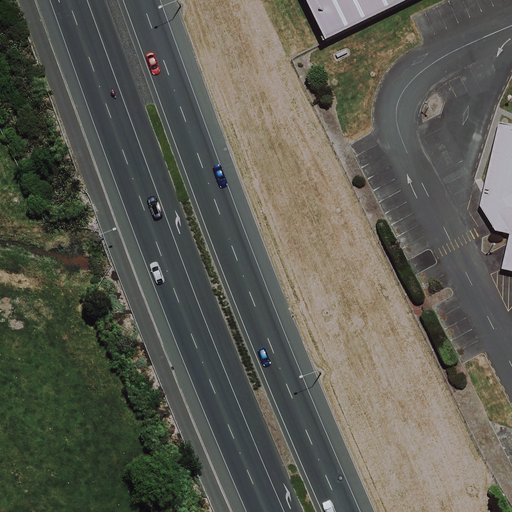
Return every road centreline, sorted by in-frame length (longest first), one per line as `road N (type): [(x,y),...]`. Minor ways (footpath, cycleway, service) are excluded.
road 1 (trunk): [(141,0),(342,511)]
road 2 (trunk): [(274,511),(76,0)]
